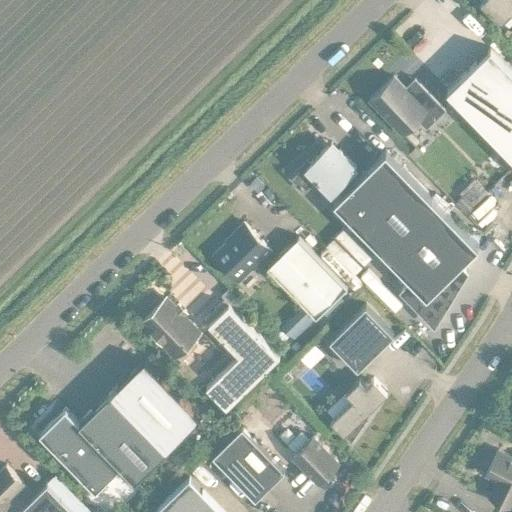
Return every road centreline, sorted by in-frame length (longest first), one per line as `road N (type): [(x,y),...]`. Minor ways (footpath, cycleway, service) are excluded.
road 1 (unclassified): [(377,0),(0,368)]
road 2 (unclassified): [(378,511),(511,317)]
